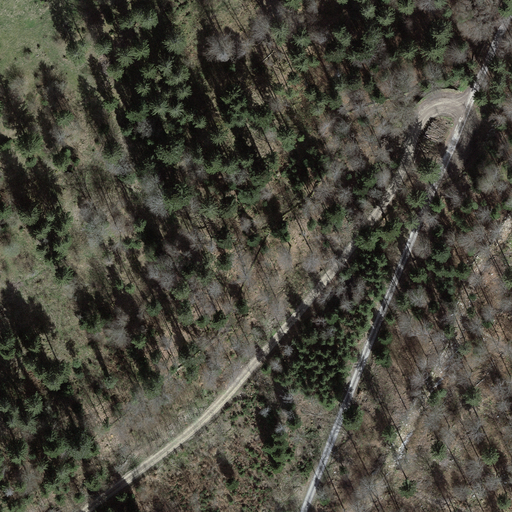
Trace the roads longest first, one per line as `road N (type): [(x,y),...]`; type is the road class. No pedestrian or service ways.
road 1 (track): [(466,114),(449,106),(427,111),(393,188),(318,289),(231,391),(85,511)]
road 2 (track): [(304,511),(511,8)]
road 3 (track): [(357,511),(378,490),(449,349),(469,279),(511,217)]
